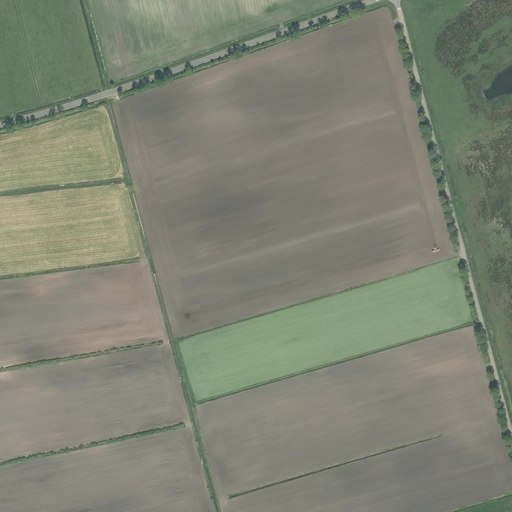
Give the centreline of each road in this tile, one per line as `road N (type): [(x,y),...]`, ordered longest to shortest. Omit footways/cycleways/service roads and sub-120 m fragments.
road 1 (unclassified): [(511,437),(396,0)]
road 2 (tertiary): [(0,124),(374,0)]
